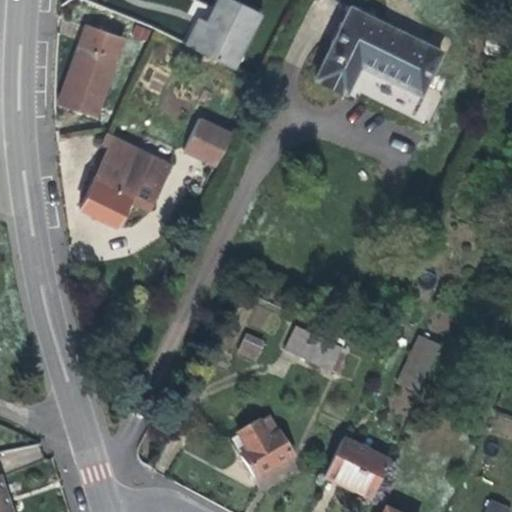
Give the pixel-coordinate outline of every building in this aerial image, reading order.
[(179,47),(227,71),(255,16),(225,0),(213,0),(202,22),(198,31),(189,27),(179,47)] [(347,13),(313,84),(341,98),(354,70),(415,101),(437,56),(394,36),(347,13)] [(198,31),(202,22),(193,18),(189,27),(198,31)] [(80,95),(95,103),(110,69),(94,62),(104,36),(84,28),(55,103),(74,111),(80,95)] [(89,117),(95,103),(80,95),(74,111),(89,117)] [(178,151),(208,167),(225,134),(194,119),(178,151)] [(167,168),(102,138),(98,147),(105,149),(76,210),(112,228),(124,202),(144,212),(167,168)] [(292,329),(282,348),(330,371),(339,351),(292,329)] [(238,355),(259,360),(264,338),(243,333),(238,355)] [(396,382),(415,392),(437,347),(417,338),(396,382)] [(263,418),(233,437),(242,452),(235,457),(251,481),(288,458),(263,418)] [(242,452),(233,437),(225,441),(235,457),(242,452)] [(338,442),(321,480),(367,502),(385,464),(338,442)] [(508,511),(510,507),(490,498),(483,511),(508,511)]
